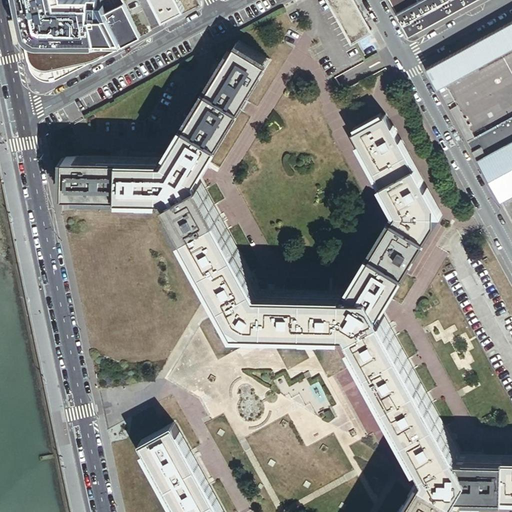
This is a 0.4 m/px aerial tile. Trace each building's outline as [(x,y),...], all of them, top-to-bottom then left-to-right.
[(18,0),(30,52),(34,71),(42,78),(55,81),(123,47),(104,8),(102,0),(18,0)] [(153,0),(163,21),(185,10),(179,0),(153,0)] [(354,0),(330,0),(353,42),(372,32),(354,0)] [(390,0),(398,14),(420,1),(419,0),(390,0)] [(410,36),(475,0),(422,0),(420,1),(398,14),(410,36)] [(123,47),(141,38),(125,6),(107,15),(123,47)] [(511,22),(428,68),(439,89),(447,84),(511,49),(511,22)] [(446,511),(458,492),(505,493),(511,493),(511,455),(506,456),(459,455),(381,311),(405,273),(430,234),(437,223),(437,206),(417,169),(387,116),(356,134),(385,187),(399,214),(374,253),(349,292),(259,290),(198,179),(207,163),(222,139),(240,110),(245,102),(269,64),(237,44),(218,75),(208,91),(191,119),(167,158),(124,157),(66,156),(66,193),(80,194),(80,195),(124,196),(152,197),(152,196),(165,196),(228,309),(238,327),(260,328),(288,328),(325,329),(350,329),(428,473),(414,495),(403,511),(223,511),(185,443),(175,424),(143,442),(181,511),(446,511)] [(447,84),(439,89),(448,106),(456,101),(447,84)] [(459,105),(451,110),(468,142),(476,138),(459,105)] [(511,118),(476,138),(468,142),(474,152),(481,147),(486,156),(511,141),(511,118)] [(511,141),(486,156),(478,160),(501,203),(511,196),(511,141)] [(481,147),(474,152),(478,160),(486,156),(481,147)]
